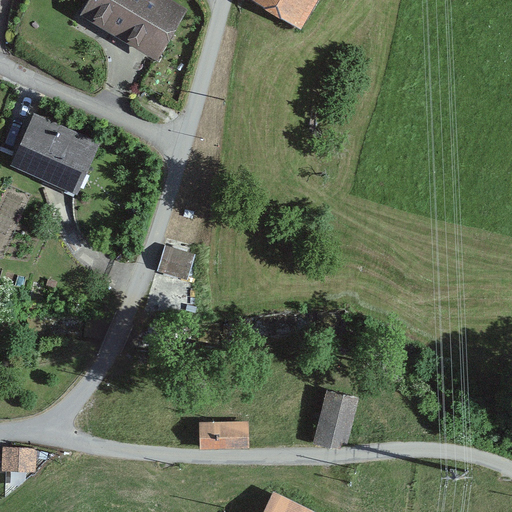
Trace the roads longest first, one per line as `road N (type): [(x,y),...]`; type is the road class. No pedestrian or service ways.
road 1 (unclassified): [(511,476),(486,460),(419,454),(204,458),(123,454),(41,436)]
road 2 (unclassified): [(186,148),(102,360),(41,436)]
road 3 (residential): [(0,64),(186,148)]
road 4 (unclassified): [(219,0),(186,148)]
